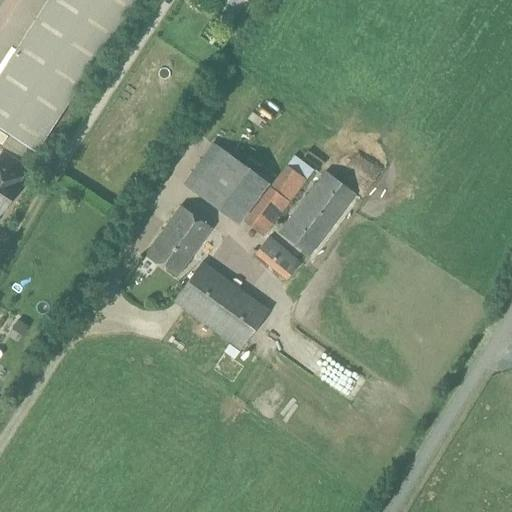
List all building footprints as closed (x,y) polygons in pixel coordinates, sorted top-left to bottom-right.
[(0,128),(34,152),(134,0),(47,0),(0,72),(0,128)] [(292,101),(281,109),(294,126),(305,118),(292,101)] [(239,224),(268,182),(213,145),(184,186),(239,224)] [(262,237),(306,179),(312,171),(294,156),(244,222),(262,237)] [(20,177),(0,163),(0,211),(17,186),(15,185),(20,177)] [(308,255),(354,196),(324,173),(278,232),(308,255)] [(178,277),(209,229),(180,206),(145,254),(178,277)] [(286,279),(299,263),(268,237),(255,253),(286,279)] [(237,349),(266,311),(201,263),(172,302),(237,349)] [(17,320),(12,328),(22,335),(28,326),(17,320)] [(231,383),(243,368),(225,354),(213,369),(231,383)] [(342,378),(336,391),(352,399),(358,386),(342,378)]
